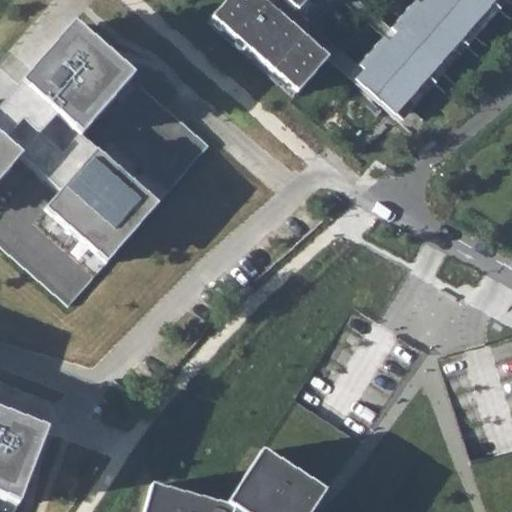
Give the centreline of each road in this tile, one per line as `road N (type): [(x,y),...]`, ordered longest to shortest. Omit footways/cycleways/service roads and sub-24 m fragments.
road 1 (residential): [(127,0),(331,184),(373,212)]
road 2 (residential): [(511,94),(373,212)]
road 3 (residential): [(373,212),(511,281)]
